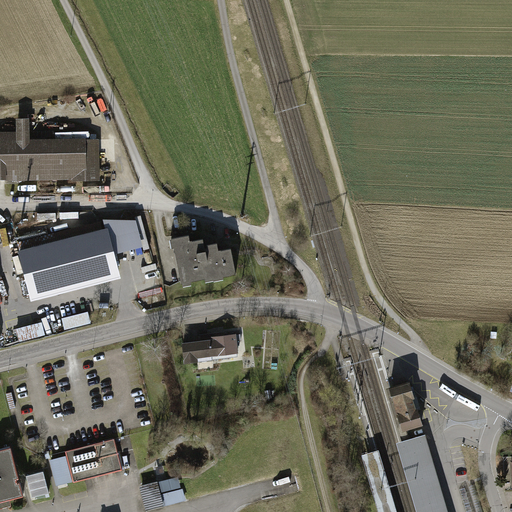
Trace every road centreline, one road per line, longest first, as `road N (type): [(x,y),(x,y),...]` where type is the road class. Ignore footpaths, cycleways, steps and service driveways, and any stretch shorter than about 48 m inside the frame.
road 1 (track): [(416,357),(415,337),(380,300),(367,272),(287,0)]
road 2 (residential): [(317,308),(317,285),(282,245),(227,221),(148,204),(0,204)]
road 3 (tertiary): [(317,308),(210,308),(0,360)]
road 4 (track): [(148,204),(108,88),(63,0)]
road 5 (tertiary): [(502,407),(317,308)]
road 6 (track): [(333,315),(332,335),(301,375),(330,511)]
